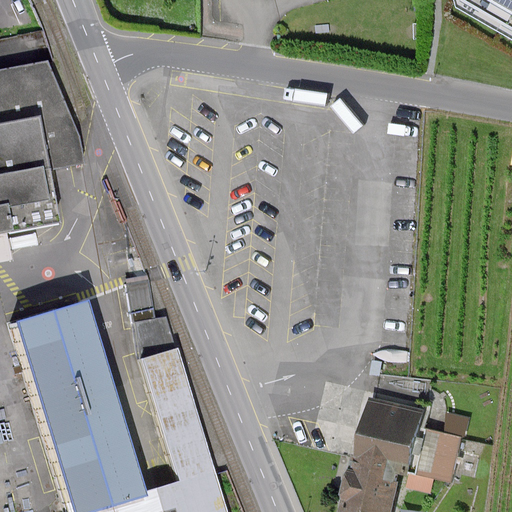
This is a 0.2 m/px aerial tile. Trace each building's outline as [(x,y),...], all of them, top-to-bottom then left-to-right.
[(24,70),(0,74),(0,235),(54,225),(24,70)] [(84,301),(10,322),(65,511),(68,511),(140,491),(84,301)] [(175,347),(138,359),(177,479),(216,466),(175,347)] [(421,411),(372,398),(351,481),(344,509),(356,511),(383,511),(394,471),(405,474),(421,411)] [(0,511),(18,511),(22,511),(0,404),(0,511)] [(449,407),(445,427),(426,422),(413,484),(434,488),(438,474),(455,478),(470,412),(449,407)] [(140,491),(68,511),(230,511),(216,466),(177,479),(140,491)]
